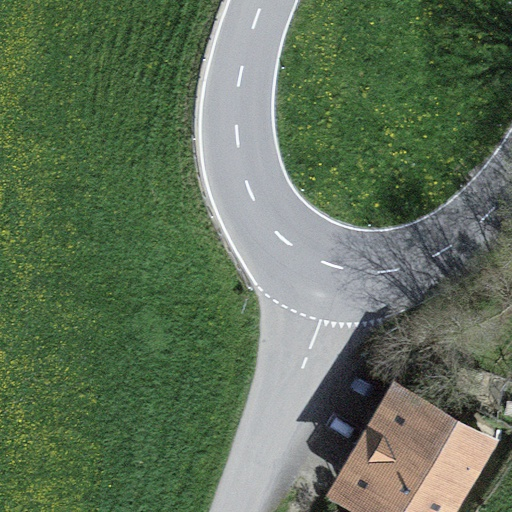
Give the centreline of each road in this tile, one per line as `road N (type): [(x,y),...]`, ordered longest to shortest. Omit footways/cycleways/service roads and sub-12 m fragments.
road 1 (tertiary): [(262,0),(239,75),(239,160),(259,210),(280,236),(336,266)]
road 2 (unclassified): [(336,266),(239,511)]
road 3 (tertiary): [(336,266),(390,269),(435,254),(473,229),(511,183)]
